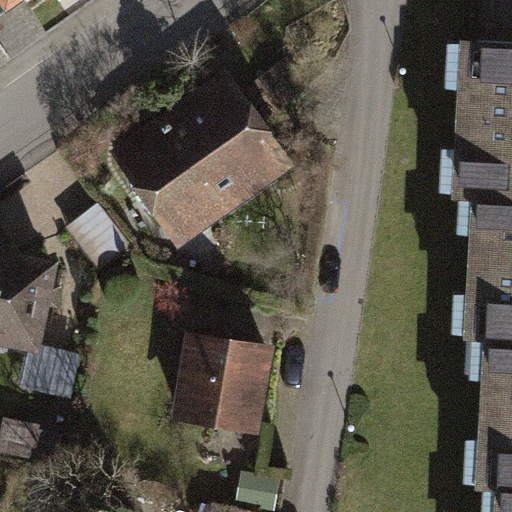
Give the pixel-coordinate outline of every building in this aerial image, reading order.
[(0,0),(0,3),(1,5),(3,8),(15,0),(0,0)] [(483,498),(501,499),(499,511),(511,511),(511,45),(468,44),(460,207),(477,208),(470,343),(490,344),(483,498)] [(117,162),(182,250),(293,168),(228,80),(117,162)] [(0,255),(0,344),(44,353),(61,267),(0,255)] [(191,323),(178,413),(263,426),(276,336),(191,323)]
